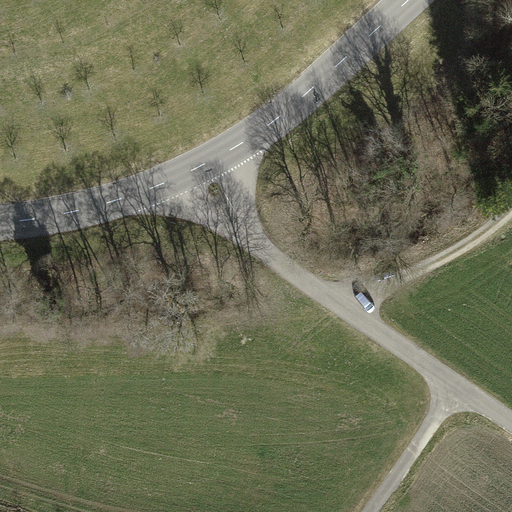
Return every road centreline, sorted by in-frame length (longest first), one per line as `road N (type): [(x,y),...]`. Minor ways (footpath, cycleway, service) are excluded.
road 1 (unclassified): [(199,166),(267,250),(511,422)]
road 2 (tertiary): [(409,0),(273,122),(199,166)]
road 3 (tertiary): [(199,166),(120,199),(0,223)]
road 4 (track): [(511,209),(478,238),(349,311)]
road 5 (track): [(372,511),(459,386)]
